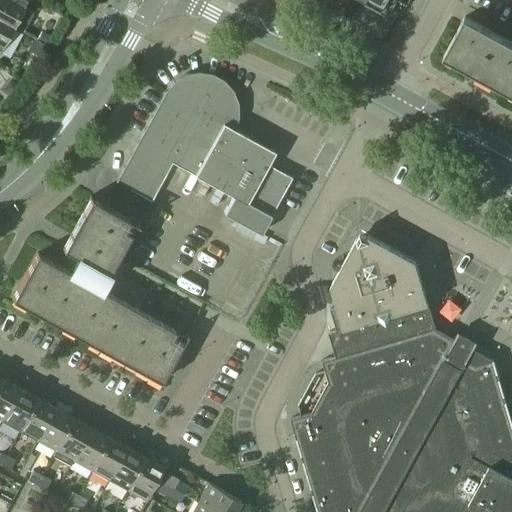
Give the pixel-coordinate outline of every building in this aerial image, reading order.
[(0,0),(0,19),(13,26),(22,31),(32,13),(23,8),(27,0),(0,0)] [(361,0),(381,11),(386,0),(361,0)] [(511,42),(464,17),(461,23),(443,56),(511,93),(511,42)] [(0,50),(13,26),(0,19),(0,50)] [(224,213),(260,233),(291,177),(267,164),(274,152),(233,130),(237,117),(237,103),(232,91),(223,80),(211,74),(198,72),(184,74),(173,82),(164,92),(115,181),(150,201),(171,162),(233,196),(224,213)] [(11,299),(160,382),(185,336),(99,288),(108,272),(107,272),(135,222),(89,197),(61,248),(76,256),(68,271),(36,253),(11,299)] [(330,285),(343,328),(380,317),(387,321),(391,314),(428,303),(415,261),(360,231),(330,285)] [(511,511),(511,423),(493,359),(461,368),(456,377),(439,368),(444,359),(435,327),(322,360),(325,370),(315,373),(298,405),(301,415),(290,418),(317,511),(511,511)] [(0,419),(1,421),(19,388),(1,378),(0,380),(0,419)] [(19,430),(37,398),(19,388),(1,421),(19,430)] [(37,440),(55,408),(37,398),(19,430),(37,440)] [(55,450),(73,418),(55,408),(37,440),(55,450)] [(70,465),(73,460),(90,428),(73,418),(55,450),(52,455),(70,465)] [(73,460),(90,470),(108,437),(90,428),(73,460)] [(90,470),(108,480),(126,447),(108,437),(90,470)] [(108,480),(126,489),(143,457),(126,447),(108,480)] [(0,465),(9,470),(14,460),(5,455),(0,465)] [(126,489),(145,500),(163,467),(143,457),(126,489)] [(27,480),(36,484),(41,475),(32,470),(27,480)] [(163,483),(173,488),(178,479),(168,474),(163,483)] [(36,484),(45,489),(50,480),(41,475),(36,484)] [(159,491),(168,497),(173,488),(163,483),(159,491)] [(198,502),(216,511),(234,511),(240,501),(208,483),(198,502)] [(63,499),(72,504),(77,495),(68,490),(63,499)] [(72,504),(80,509),(86,499),(77,495),(72,504)] [(191,511),(216,511),(198,502),(191,511)]
